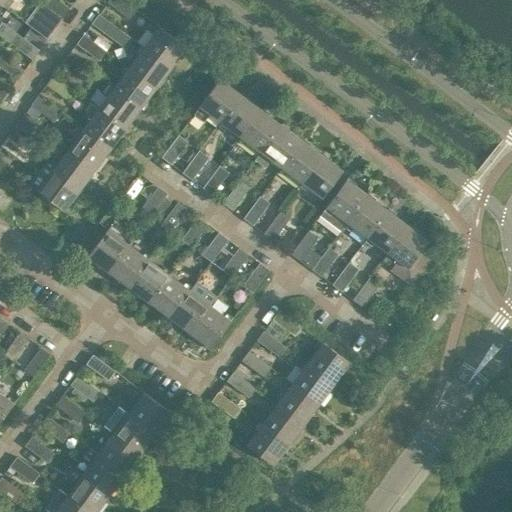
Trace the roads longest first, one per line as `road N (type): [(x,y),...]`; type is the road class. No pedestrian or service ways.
road 1 (tertiary): [(218,0),(511,223)]
road 2 (residential): [(374,511),(511,326)]
road 3 (tertiary): [(511,135),(330,0)]
road 4 (residential): [(0,457),(109,312)]
road 5 (residential): [(109,312),(0,230)]
road 6 (residential): [(109,312),(206,385)]
